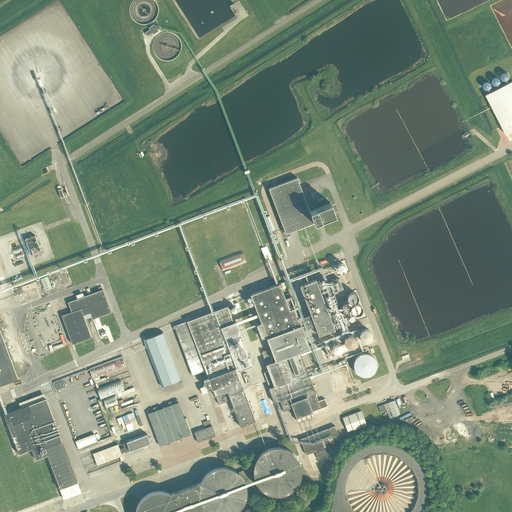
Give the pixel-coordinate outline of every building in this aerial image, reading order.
[(147,36),(152,33),(153,34),(158,31),(158,30),(159,29),(158,28),(160,27),(158,25),(157,26),(156,25),(155,26),(154,24),(149,28),(150,29),(145,32),(147,36)] [(496,81),(493,76),(488,80),(491,85),(496,81)] [(489,85),(482,81),(479,86),(485,90),(489,85)] [(485,95),(506,135),(511,131),(511,81),(485,95)] [(285,234),(334,215),(330,204),(309,212),(296,178),(267,189),(285,234)] [(275,229),(270,215),(265,217),(270,231),(275,229)] [(22,238),(27,255),(40,251),(35,234),(22,238)] [(266,245),(261,247),(265,261),(271,259),(266,245)] [(19,248),(12,249),(15,258),(21,257),(19,248)] [(219,261),(223,270),(246,261),(242,252),(219,261)] [(40,279),(44,291),(52,288),(48,276),(40,279)] [(313,411),(327,406),(325,399),(319,401),(300,351),(309,347),(303,329),(314,325),(317,334),(334,328),(315,278),(298,285),(310,315),(299,319),(295,309),(291,310),(280,282),(251,294),(262,322),(257,323),(262,336),(267,335),(271,345),(276,360),(268,364),(266,364),(269,370),(275,386),(270,388),(269,388),(275,402),(280,400),(282,404),(279,405),(281,411),(284,410),(293,407),(297,417),(313,411)] [(331,293),(342,289),(339,279),(327,283),(331,293)] [(68,302),(72,312),(62,315),(72,344),(92,337),(83,315),(90,312),(93,319),(112,312),(103,289),(102,286),(99,287),(100,290),(68,302)] [(192,375),(205,370),(215,396),(227,392),(240,427),(255,421),(236,371),(254,364),(237,321),(234,322),(228,305),(174,326),(192,375)] [(0,384),(18,378),(0,328),(0,384)] [(362,330),(361,340),(370,342),(372,331),(362,330)] [(144,339),(162,387),(181,379),(163,332),(144,339)] [(61,343),(51,346),(51,344),(47,345),(49,350),(66,346),(62,333),(59,334),(61,343)] [(339,342),(326,345),(327,353),(352,347),(352,344),(354,343),(352,335),(338,338),(339,342)] [(268,364),(276,360),(271,345),(262,349),(268,364)] [(354,362),(353,366),(354,369),(355,370),(356,372),(357,373),(358,374),(360,375),(361,376),(363,376),(364,376),(366,376),(368,376),(369,375),(371,375),(372,374),(373,373),(374,371),(375,370),(376,368),(376,367),(377,365),(377,363),(376,362),(376,360),(375,359),(373,356),(370,354),(369,354),(367,353),(365,353),(364,353),(362,353),(361,354),(359,354),(357,356),(355,358),(354,361),(354,362)] [(123,356),(89,368),(93,379),(127,366),(123,356)] [(270,388),(275,386),(269,370),(264,372),(270,388)] [(121,380),(97,389),(101,399),(124,391),(121,380)] [(64,381),(55,384),(57,390),(66,387),(64,381)] [(216,397),(219,404),(222,403),(230,400),(227,393),(220,396),(216,397)] [(106,407),(118,403),(115,396),(103,400),(106,407)] [(47,399),(18,409),(5,414),(19,454),(33,449),(36,459),(49,454),(61,488),(77,482),(47,399)] [(169,406),(158,409),(157,407),(151,409),(152,412),(148,414),(160,446),(190,434),(177,399),(168,403),(169,406)] [(400,414),(395,400),(378,406),(380,412),(386,410),(387,413),(390,411),(392,417),(400,414)] [(343,417),(349,431),(367,424),(362,410),(343,417)] [(123,422),(134,417),(132,412),(121,416),(123,422)] [(194,432),(198,442),(216,435),(210,419),(203,422),(205,427),(194,432)] [(316,450),(319,457),(336,451),(342,441),(336,425),(301,438),(307,453),(316,450)] [(75,441),(78,449),(97,442),(94,434),(75,441)] [(123,444),(126,452),(151,443),(147,435),(123,444)] [(118,445),(93,454),(97,465),(122,456),(118,445)] [(253,467),(253,472),(253,476),(255,480),(257,484),(259,488),(263,491),(266,493),(271,495),(275,496),(279,496),(284,495),(288,493),(292,491),(295,488),(298,484),(300,480),(301,476),(301,472),(301,467),(300,463),(298,459),(295,455),(292,452),(288,450),(284,448),(279,447),(275,447),(271,448),(266,450),(263,452),(259,455),(257,459),(255,463),(253,467)] [(410,511),(412,510),(415,504),(417,498),(418,492),(418,486),(416,480),(414,475),(411,470),(407,465),(403,461),(398,458),(392,456),(387,455),(381,454),(375,455),(369,456),(364,459),(359,462),(355,466),(351,470),(348,475),(346,481),(345,487),(345,493),(346,499),(348,505),(351,510),(352,511),(410,511)] [(133,468),(135,474),(153,467),(152,465),(142,469),(140,465),(133,468)] [(200,482),(170,494),(166,492),(161,491),(157,491),(152,492),(148,494),(144,496),(140,500),(138,503),(136,508),(135,511),(203,511),(207,510),(209,511),(236,511),(238,511),(241,508),(244,504),(246,500),(247,496),(247,491),(247,486),(245,482),(243,478),(240,474),(236,471),(232,469),(227,468),(223,468),(218,468),(213,469),(209,472),(206,475),(203,478),(200,482)] [(173,489),(185,485),(184,481),(172,485),(173,489)]
